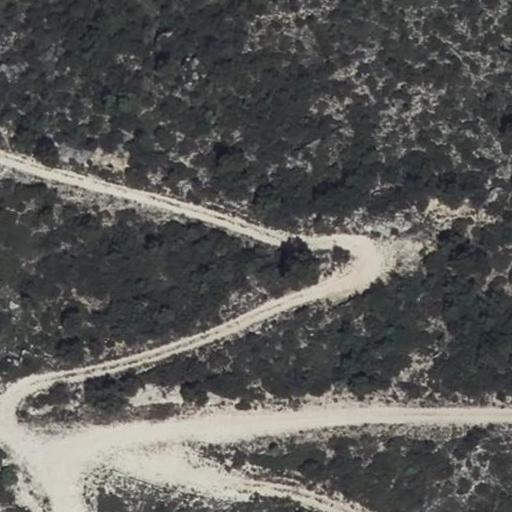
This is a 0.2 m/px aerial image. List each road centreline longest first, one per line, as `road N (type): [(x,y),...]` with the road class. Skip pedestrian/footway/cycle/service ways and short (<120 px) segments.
road 1 (track): [(64,463),(20,442),(0,420),(11,396),(240,327),(377,256),(0,158)]
road 2 (track): [(511,412),(351,416),(124,440),(64,463),(66,511)]
